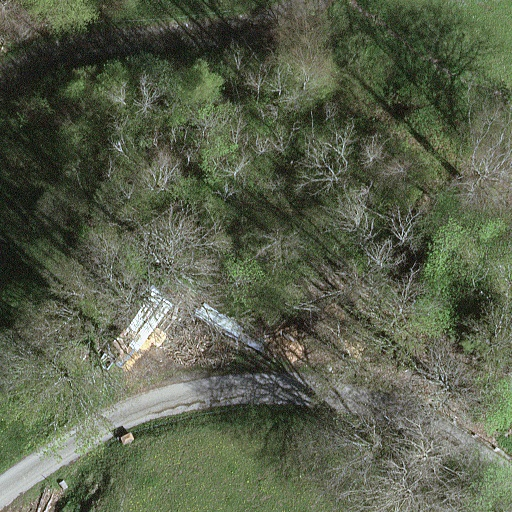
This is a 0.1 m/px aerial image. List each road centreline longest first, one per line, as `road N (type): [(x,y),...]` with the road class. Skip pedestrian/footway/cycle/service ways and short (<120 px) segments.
road 1 (unclassified): [(0,495),(119,418),(224,391),(375,402),(511,471)]
road 2 (track): [(0,80),(76,53),(219,43),(280,19),(296,0)]
